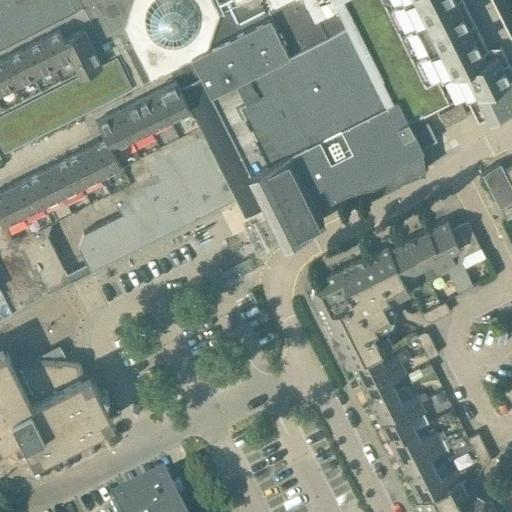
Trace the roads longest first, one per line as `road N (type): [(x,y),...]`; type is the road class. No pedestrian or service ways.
road 1 (residential): [(313,369),(275,291),(281,269),(511,134)]
road 2 (residential): [(313,369),(149,446)]
road 3 (residential): [(0,501),(17,504),(149,446)]
road 4 (residential): [(385,511),(313,369)]
